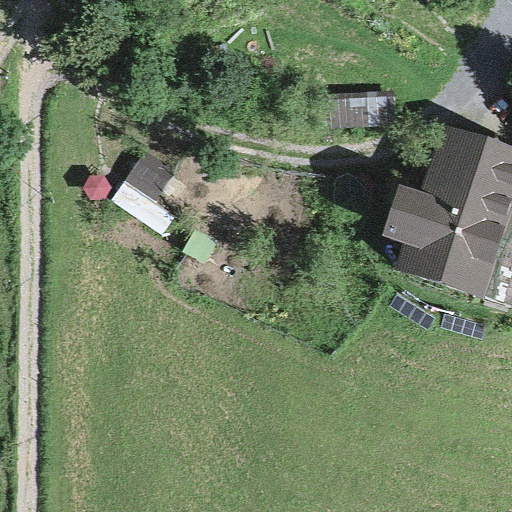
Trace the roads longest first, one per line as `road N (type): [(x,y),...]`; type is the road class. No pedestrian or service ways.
road 1 (track): [(35,70),(130,97),(219,145),(357,159),(405,140),(511,34)]
road 2 (track): [(28,511),(33,0)]
